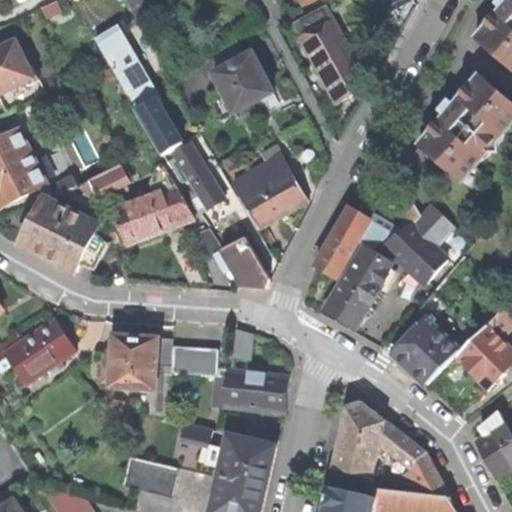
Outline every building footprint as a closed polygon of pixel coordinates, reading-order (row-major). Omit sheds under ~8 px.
[(160,10),(154,0),(131,0),(142,20),(160,10)] [(511,0),(500,0),(497,4),(504,11),(500,17),(498,16),(477,40),(511,70),(511,0)] [(326,5),(293,22),(306,46),(305,46),(314,63),(336,104),(368,86),(338,29),(339,28),(326,5)] [(0,117),(50,93),(35,65),(33,66),(20,40),(0,49),(0,117)] [(217,74),(236,112),(275,93),(264,72),(255,55),(217,74)] [(131,96),(150,85),(137,63),(118,74),(131,96)] [(54,92),(61,104),(88,91),(82,78),(54,92)] [(420,148),(460,182),(469,172),(473,175),(484,162),(478,157),(497,135),(503,140),(511,129),(511,124),(511,123),(511,121),(511,105),(491,87),(489,90),(478,81),(460,101),(462,104),(458,109),(449,101),(443,108),(439,113),(444,118),(440,122),(442,123),(420,148)] [(139,111),(159,100),(150,85),(131,96),(139,111)] [(184,143),(159,100),(139,111),(164,154),(174,148),(184,143)] [(22,132),(6,140),(0,142),(0,198),(4,207),(48,184),(22,132)] [(179,157),(184,165),(199,155),(193,145),(177,155),(179,157)] [(278,177),(292,170),(279,146),(265,154),(278,177)] [(219,205),(227,200),(199,155),(184,165),(199,190),(211,210),(219,205)] [(228,164),(233,173),(249,165),(244,156),(228,164)] [(184,165),(179,157),(171,162),(173,166),(191,195),(199,190),(184,165)] [(93,180),(100,195),(131,180),(122,165),(93,180)] [(186,199),(191,195),(173,166),(162,171),(155,184),(160,195),(179,187),(186,199)] [(292,170),(278,177),(244,196),(262,228),(287,214),(309,201),(292,170)] [(51,188),(56,198),(75,189),(80,186),(75,176),(51,188)] [(93,180),(80,186),(75,189),(102,201),(100,195),(93,180)] [(161,232),(196,219),(186,199),(179,187),(160,195),(116,211),(128,245),(161,232)] [(412,226),(387,245),(429,280),(448,260),(437,249),(457,228),(432,204),(423,217),(410,196),(399,207),(408,221),(412,226)] [(49,257),(78,271),(82,263),(97,233),(100,227),(48,200),(26,245),(49,257)] [(360,245),(366,248),(372,252),(403,231),(375,215),(371,222),(352,210),(319,267),(328,272),(340,279),(360,245)] [(235,266),(231,258),(212,228),(197,234),(206,262),(218,256),(227,270),(235,266)] [(97,233),(82,263),(96,269),(108,243),(97,233)] [(235,266),(245,284),(257,286),(269,287),(272,280),(253,247),(231,258),(235,266)] [(358,330),(381,291),(380,290),(393,269),(380,256),(372,252),(366,248),(328,311),(348,323),(358,330)] [(397,273),(393,269),(380,290),(381,291),(385,294),(397,273)] [(474,374),(491,390),(511,369),(511,351),(497,336),(511,322),(511,303),(462,354),(458,358),(474,374)] [(429,387),(458,358),(462,354),(433,326),(437,322),(433,318),(429,322),(428,322),(395,356),(407,367),(429,387)] [(8,358),(25,385),(76,352),(66,337),(55,321),(23,342),(5,354),(8,358)] [(232,358),(250,360),(252,335),(235,330),(232,358)] [(0,363),(8,358),(5,354),(23,342),(19,334),(0,346),(0,363)] [(110,387),(150,389),(155,390),(156,365),(158,338),(134,337),(113,336),(112,357),(104,356),(103,382),(110,382),(110,387)] [(173,339),(158,338),(156,365),(171,366),(173,346),(173,339)] [(171,374),(217,377),(219,350),(173,346),(171,366),(171,374)] [(169,419),(171,374),(171,366),(156,365),(155,390),(150,389),(148,414),(169,419)] [(224,408),(284,414),(286,397),(288,377),(228,371),(227,378),(224,408)] [(214,407),(224,408),(227,378),(217,377),(214,407)] [(333,470),(373,479),(380,445),(384,423),(361,404),(346,409),(340,438),(333,470)] [(496,478),(511,468),(511,434),(507,426),(502,414),(482,431),(487,439),(478,444),(487,461),(496,478)] [(424,455),(384,423),(380,445),(412,471),(412,472),(424,495),(448,498),(424,455)] [(182,439),(208,445),(211,432),(185,426),(182,439)] [(210,511),(261,511),(268,483),(276,447),(227,436),(224,451),(220,467),(210,511)] [(201,462),(220,467),(224,451),(211,448),(209,456),(203,455),(201,462)] [(123,487),(145,492),(148,477),(139,475),(142,460),(130,457),(123,487)] [(145,492),(173,499),(180,469),(142,460),(139,475),(148,477),(145,492)] [(398,480),(405,493),(424,495),(412,472),(398,480)] [(92,511),(83,499),(41,489),(56,511),(92,511)] [(323,511),(374,511),(377,500),(375,500),(329,490),(323,511)] [(374,511),(398,511),(400,493),(377,490),(375,500),(377,500),(374,511)] [(448,498),(424,495),(405,493),(400,493),(398,511),(455,511),(454,508),(448,498)] [(21,511),(13,500),(0,508),(0,511),(21,511)]
